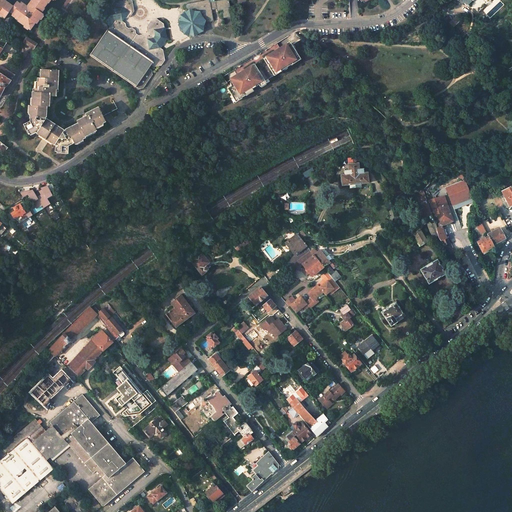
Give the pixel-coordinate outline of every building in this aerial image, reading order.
[(33,0),(28,7),(22,3),(20,4),(18,3),(18,2),(14,7),(3,0),(0,0),(0,15),(2,17),(2,16),(4,14),(7,16),(10,11),(13,14),(12,15),(16,18),(17,17),(20,19),(18,21),(25,26),(29,29),(30,29),(35,23),(37,24),(40,19),(43,15),(44,14),(42,13),(45,9),(44,8),(42,6),(44,4),(46,1),(48,3),(49,3),(50,0),(52,0),(53,1),(53,0),(33,0)] [(102,30),(106,32),(108,30),(116,35),(145,56),(153,61),(151,65),(154,67),(161,65),(165,60),(163,50),(160,48),(165,41),(166,38),(164,23),(161,22),(157,19),(151,20),(146,27),(147,32),(146,34),(144,37),(139,38),(136,35),(136,33),(135,30),(132,28),(128,28),(127,29),(126,30),(123,28),(124,27),(123,21),(125,18),(130,17),(134,11),(132,0),(131,0),(114,0),(108,10),(101,20),(101,21),(102,30)] [(223,18),(230,17),(229,9),(230,8),(228,0),(220,0),(210,2),(209,0),(206,0),(187,4),(185,5),(186,8),(187,9),(188,13),(186,14),(181,21),(182,29),(190,34),(198,33),(203,25),(202,23),(213,21),(211,10),(217,9),(217,11),(223,10),(223,13),(222,13),(223,18)] [(462,20),(457,15),(448,23),(453,28),(462,20)] [(106,32),(90,55),(132,84),(136,87),(149,68),(151,65),(153,61),(145,56),(116,35),(108,30),(106,32)] [(37,43),(27,37),(23,42),(33,48),(37,43)] [(233,84),(227,88),(233,96),(235,95),(238,98),(241,96),(242,98),(246,95),(245,93),(300,60),(290,44),(281,49),(280,48),(230,79),(233,84)] [(13,73),(0,64),(0,72),(11,80),(15,74),(13,73)] [(152,70),(149,68),(136,87),(139,89),(143,88),(152,75),(152,70)] [(58,89),(58,70),(43,70),(43,73),(42,73),(41,78),(37,78),(37,89),(33,88),(32,102),(34,102),(34,106),(31,106),(31,109),(30,109),(29,114),(31,114),(30,121),(26,123),(29,130),(28,130),(31,135),(36,133),(43,137),(43,136),(47,138),(50,140),(49,141),(56,145),(55,152),(61,152),(61,151),(68,151),(69,146),(75,143),(75,144),(80,142),(79,140),(86,137),(85,135),(91,132),(91,133),(97,130),(96,128),(100,126),(100,125),(106,121),(99,107),(86,114),(87,116),(77,121),(79,123),(64,131),(55,125),(46,119),(47,106),(49,107),(50,96),(55,96),(56,89),(58,89)] [(0,95),(5,86),(6,87),(11,80),(0,72),(0,95)] [(8,148),(0,141),(0,151),(2,152),(4,153),(8,148)] [(358,163),(353,164),(355,185),(361,184),(368,183),(367,173),(364,173),(363,169),(359,169),(358,163)] [(348,164),(348,171),(344,171),(344,175),(341,176),(342,186),(350,185),(350,186),(355,185),(353,164),(348,164)] [(465,180),(446,187),(452,205),(471,197),(468,189),(465,180)] [(34,191),(28,194),(38,211),(51,203),(48,198),(53,195),(51,191),(55,188),(51,181),(38,189),(41,194),(38,197),(34,191)] [(511,185),(501,191),(510,207),(511,205),(511,185)] [(424,193),(417,195),(419,202),(426,200),(424,193)] [(435,198),(429,200),(434,216),(434,217),(435,216),(437,227),(441,225),(442,226),(453,221),(444,196),(435,198)] [(25,212),(20,204),(14,208),(15,211),(11,213),(14,218),(18,216),(20,215),(20,216),(21,215),(25,213),(25,212)] [(483,219),(480,220),(483,225),(486,230),(487,233),(489,233),(487,230),(488,229),(483,219)] [(480,220),(473,224),(476,229),(483,225),(480,220)] [(429,221),(427,222),(430,231),(430,232),(433,237),(438,235),(437,227),(436,223),(434,223),(431,223),(429,221)] [(437,227),(438,235),(439,237),(441,240),(447,238),(442,226),(441,225),(437,227)] [(476,229),(474,230),(477,235),(486,230),(483,225),(476,229)] [(489,233),(487,233),(488,235),(493,244),(505,238),(499,228),(489,233)] [(413,233),(414,235),(420,245),(427,241),(426,239),(420,229),(413,233)] [(310,250),(297,234),(286,244),(295,255),(295,256),(299,260),(302,257),(310,250)] [(488,235),(477,242),(482,252),(483,252),(494,246),(493,244),(488,235)] [(240,237),(231,245),(238,252),(250,242),(246,236),(240,237)] [(229,246),(224,251),(229,257),(235,252),(229,246)] [(320,250),(314,255),(323,267),(328,264),(329,263),(330,263),(324,255),(320,250)] [(195,260),(192,262),(202,275),(206,271),(203,267),(205,266),(209,263),(202,254),(199,257),(196,254),(193,257),(195,260)] [(312,276),(323,267),(314,255),(306,261),(302,264),(303,265),(305,268),(302,270),(306,275),(309,273),(312,276)] [(299,260),(295,256),(290,260),(293,264),(299,260)] [(294,271),(303,265),(302,264),(306,261),(302,257),(299,260),(293,264),(290,266),(294,271)] [(426,266),(420,270),(429,284),(446,274),(437,259),(432,263),(432,262),(425,266),(426,266)] [(330,263),(329,263),(333,269),(335,271),(339,268),(337,266),(334,261),(330,263)] [(328,264),(323,267),(327,271),(335,282),(339,279),(334,272),(330,267),(328,264)] [(325,295),(331,289),(333,292),(339,287),(335,282),(327,271),(321,276),(323,280),(317,285),(323,292),(325,295)] [(310,308),(319,301),(316,297),(323,292),(317,285),(310,290),(311,291),(307,294),(311,298),(305,302),(308,306),(310,308)] [(267,295),(260,287),(249,297),(253,302),(256,305),(267,295)] [(172,289),(163,297),(165,299),(166,300),(175,293),(172,289)] [(174,308),(166,314),(176,327),(184,321),(188,318),(195,313),(191,308),(187,303),(185,300),(180,294),(171,302),(173,305),(175,307),(174,308)] [(290,305),(296,312),(303,306),(305,309),(308,306),(305,302),(301,297),(300,296),(295,300),(292,296),(285,301),(289,306),(290,305)] [(275,306),(270,299),(262,305),(268,312),(275,306)] [(396,302),(381,312),(386,319),(391,326),(397,322),(405,316),(403,313),(396,302)] [(346,330),(353,325),(348,318),(354,314),(348,306),(340,311),(342,315),(341,316),(345,320),(340,323),(346,330)] [(61,336),(48,350),(55,356),(68,343),(71,340),(98,315),(93,309),(91,307),(64,333),(61,336)] [(95,307),(93,309),(98,315),(116,339),(117,340),(124,335),(124,334),(124,332),(111,317),(110,316),(106,311),(103,308),(99,312),(95,307)] [(115,312),(111,307),(106,311),(110,316),(111,317),(115,312)] [(270,316),(260,325),(265,330),(266,329),(269,332),(271,331),(275,337),(286,329),(278,319),(274,321),(270,316)] [(248,327),(243,321),(239,325),(236,328),(238,330),(241,334),(248,327)] [(102,331),(101,331),(92,339),(103,350),(112,342),(113,342),(104,333),(103,332),(102,332),(102,331)] [(302,339),(296,331),(287,338),(293,346),(295,345),(302,339)] [(212,334),(211,332),(207,336),(208,337),(206,338),(208,340),(211,343),(214,347),(219,342),(217,339),(218,338),(214,334),(213,335),(212,334)] [(372,336),(357,347),(363,354),(370,349),(372,350),(379,345),(372,336)] [(252,347),(245,338),(242,341),(249,349),(252,347)] [(94,361),(103,350),(92,339),(91,339),(67,365),(70,367),(68,369),(77,379),(77,378),(79,376),(87,368),(94,361)] [(172,355),(178,361),(182,358),(184,356),(182,354),(184,352),(181,348),(172,355)] [(48,350),(36,363),(42,369),(55,356),(48,350)] [(220,359),(216,353),(209,359),(213,365),(220,359)] [(262,358),(259,354),(254,359),(257,363),(262,358)] [(178,361),(172,355),(168,359),(170,362),(170,365),(173,365),(174,366),(179,365),(180,366),(180,367),(185,362),(184,360),(182,358),(178,361)] [(345,362),(344,362),(351,371),(352,371),(360,364),(361,363),(353,355),(350,357),(351,358),(345,362)] [(267,365),(262,358),(257,363),(256,364),(261,370),(267,365)] [(220,359),(213,365),(222,376),(229,370),(220,359)] [(191,361),(160,388),(166,396),(167,396),(198,369),(191,361)] [(318,371),(310,361),(305,365),(311,373),(313,375),(318,371)] [(311,373),(305,365),(301,369),(298,370),(302,375),(305,378),(311,373)] [(378,370),(375,365),(370,369),(374,374),(378,370)] [(120,366),(113,372),(119,380),(115,383),(118,386),(116,388),(120,394),(115,398),(122,407),(125,405),(127,408),(122,413),(125,417),(140,415),(153,404),(120,366)] [(262,380),(255,370),(248,376),(248,377),(255,385),(262,380)] [(48,375),(30,392),(48,409),(55,403),(50,398),(63,385),(67,389),(73,383),(61,371),(53,379),(48,375)] [(330,402),(331,401),(332,402),(333,400),(334,401),(340,396),(342,397),(346,394),(339,387),(335,390),(331,393),(329,392),(319,400),(326,409),(332,404),(331,403),(330,402)] [(160,388),(157,391),(163,398),(166,396),(160,388)] [(303,393),(300,389),(287,400),(289,403),(290,404),(296,399),(303,393)] [(231,404),(224,395),(222,396),(217,390),(213,394),(213,395),(212,396),(211,394),(206,399),(210,404),(211,404),(215,409),(214,409),(216,412),(210,416),(214,421),(225,413),(231,408),(231,407),(229,405),(231,404)] [(308,395),(305,392),(303,393),(296,399),(299,402),(308,395)] [(103,506),(144,471),(133,457),(126,463),(109,478),(71,433),(88,418),(91,422),(100,415),(82,394),(49,422),(52,425),(67,443),(70,446),(93,473),(96,471),(102,478),(99,480),(88,489),(94,496),(97,499),(103,506)] [(178,400),(169,407),(174,413),(190,401),(188,399),(184,402),(182,399),(180,401),(178,400)] [(299,402),(296,399),(290,404),(292,406),(298,413),(304,409),(299,402)] [(243,436),(251,430),(245,422),(239,426),(233,417),(238,413),(232,406),(231,407),(231,408),(225,413),(228,417),(223,421),(234,435),(239,431),(243,436)] [(298,413),(292,406),(288,410),(294,417),(298,414),(298,413)] [(315,420),(304,409),(298,413),(298,414),(310,428),(317,422),(315,420)] [(331,423),(323,414),(320,416),(328,426),(331,423)] [(328,426),(320,416),(315,420),(317,422),(310,428),(317,436),(328,426)] [(88,418),(71,433),(109,478),(126,463),(91,422),(88,418)] [(0,460),(0,489),(5,495),(12,504),(54,469),(46,460),(32,443),(46,431),(35,419),(0,448),(6,455),(0,460)] [(158,424),(155,420),(150,424),(143,430),(149,437),(156,432),(160,437),(166,433),(161,427),(167,423),(164,419),(158,424)] [(311,434),(302,423),(299,426),(296,422),(293,425),(296,428),(293,430),(292,431),(301,442),(311,434)] [(46,431),(32,443),(46,460),(49,458),(53,455),(67,443),(52,425),(46,431)] [(253,432),(251,430),(243,436),(240,439),(242,442),(243,441),(246,444),(253,438),(250,435),(253,432)] [(299,444),(294,438),(289,442),(290,444),(290,445),(288,446),(292,450),(299,444)] [(243,441),(242,442),(240,439),(235,442),(240,448),(246,444),(243,441)] [(278,464),(268,451),(255,463),(257,465),(252,470),(253,471),(255,473),(255,474),(260,479),(261,478),(263,480),(261,482),(271,474),(272,473),(278,468),(278,464)] [(255,474),(254,474),(250,478),(252,480),(246,486),(251,491),(261,482),(263,480),(261,478),(260,479),(255,474)] [(222,493),(216,485),(213,487),(212,486),(205,492),(213,501),(217,497),(222,493)] [(161,486),(152,493),(157,500),(166,492),(161,486)] [(152,493),(148,497),(153,503),(157,500),(152,493)]
